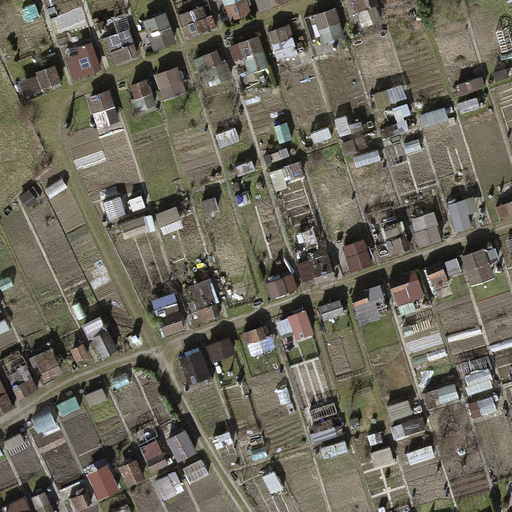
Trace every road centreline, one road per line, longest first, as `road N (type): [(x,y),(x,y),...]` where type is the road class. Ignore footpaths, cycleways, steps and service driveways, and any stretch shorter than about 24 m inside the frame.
road 1 (track): [(318,0),(43,106),(157,347),(250,511)]
road 2 (track): [(511,226),(69,381),(0,428)]
